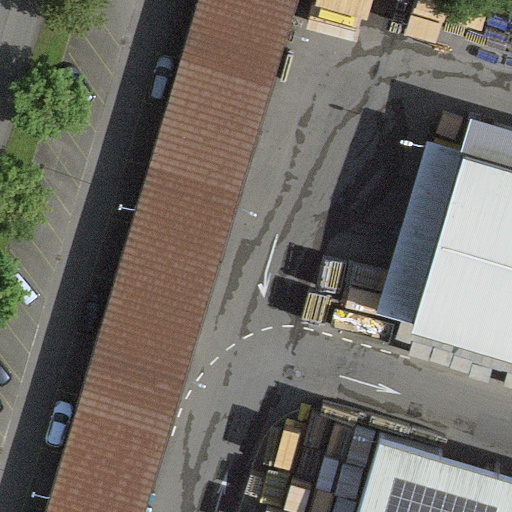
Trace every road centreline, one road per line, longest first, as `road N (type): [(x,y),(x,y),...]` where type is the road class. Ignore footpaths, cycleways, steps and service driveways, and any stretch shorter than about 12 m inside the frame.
road 1 (unknown): [(307,312),(393,23)]
road 2 (unknown): [(307,312),(511,379)]
road 3 (unknown): [(248,511),(307,312)]
